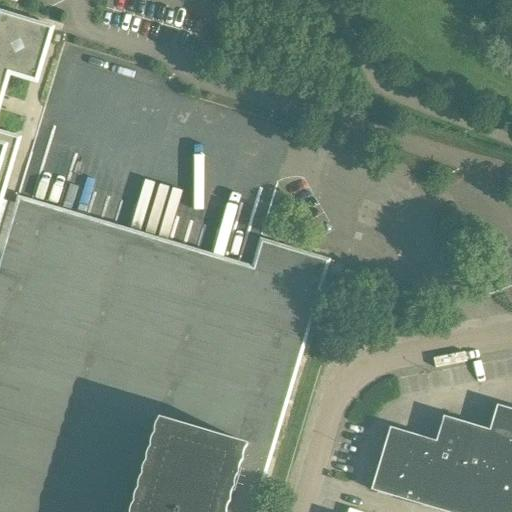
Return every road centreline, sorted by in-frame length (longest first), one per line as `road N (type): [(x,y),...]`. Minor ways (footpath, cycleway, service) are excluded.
road 1 (unclassified): [(307,511),(346,387),(379,365),(511,335)]
road 2 (unclassified): [(511,140),(390,92),(372,78),(331,0)]
